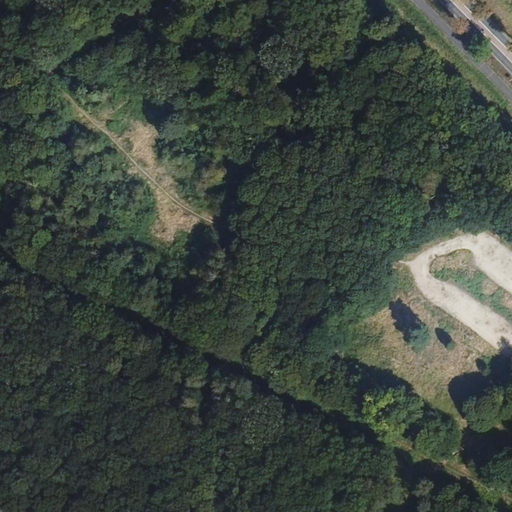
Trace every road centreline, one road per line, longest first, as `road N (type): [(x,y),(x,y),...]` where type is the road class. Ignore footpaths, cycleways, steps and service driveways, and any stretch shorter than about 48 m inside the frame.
road 1 (unknown): [(0,290),(418,487)]
road 2 (unknown): [(511,271),(468,237),(417,257),(411,268),(417,281),(511,351)]
road 3 (unknown): [(0,96),(159,0)]
